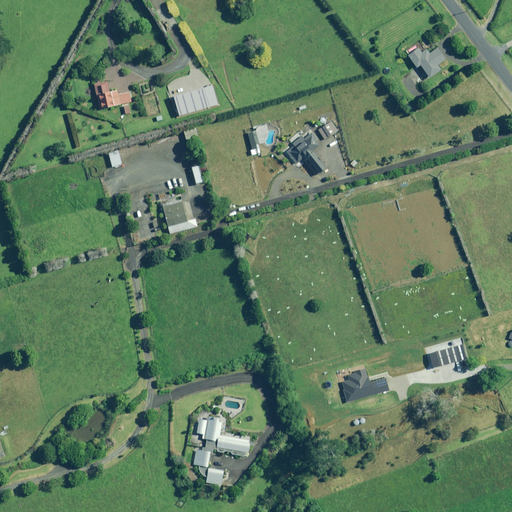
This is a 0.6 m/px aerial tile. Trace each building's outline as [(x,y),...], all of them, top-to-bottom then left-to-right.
[(420,47),(409,55),(420,68),(424,65),(433,77),(442,70),(438,64),(446,59),(438,49),(432,53),(428,47),(424,51),(420,47)] [(108,81),(96,83),(101,109),(131,103),(129,93),(119,95),(118,90),(110,91),(108,81)] [(212,86),(174,97),(179,115),(218,104),(212,86)] [(128,105),(121,108),(124,115),(131,112),(128,105)] [(332,122),(318,130),(324,140),(338,132),(332,122)] [(197,126),(185,130),(189,142),(201,138),(197,126)] [(295,146),(287,152),(296,163),(303,157),(318,175),(327,168),(312,151),(320,144),(318,141),(319,139),(310,128),(303,134),(300,131),(289,140),(295,146)] [(256,131),(247,133),(253,155),(261,153),(256,131)] [(119,151),(111,152),(114,169),(123,167),(119,151)] [(353,159),(349,164),(353,168),(357,163),(353,159)] [(201,165),(192,167),(196,183),(204,182),(201,165)] [(184,197),(162,203),(171,234),(200,227),(198,220),(191,222),(184,197)] [(455,345),(433,351),(437,365),(465,357),(462,348),(457,349),(455,345)] [(350,380),(344,382),(349,400),(390,389),(387,378),(372,382),(367,367),(355,370),(356,373),(348,375),(350,380)] [(207,478),(206,482),(222,486),(225,471),(210,468),(210,470),(208,469),(207,468),(207,467),(210,467),(211,453),(214,453),(214,449),(218,449),(218,450),(219,452),(221,452),(225,452),(225,451),(232,452),(233,454),(235,455),(246,456),(246,455),(246,453),(245,452),(250,453),(251,444),(250,444),(250,441),(219,436),(221,423),(218,422),(219,418),(209,416),(208,422),(200,420),(198,433),(205,434),(204,439),(208,440),(207,449),(204,448),(203,451),(195,450),(192,465),(199,467),(200,472),(203,475),(207,478)]
